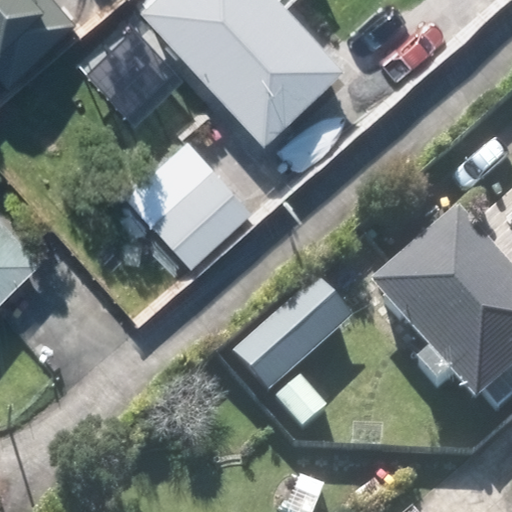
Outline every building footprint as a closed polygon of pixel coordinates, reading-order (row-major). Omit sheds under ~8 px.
[(0,0),(0,64),(14,79),(83,14),(70,0),(0,0)] [(294,0),(137,0),(137,1),(262,133),(346,54),(294,0)] [(185,130),(118,190),(187,267),(254,207),(185,130)] [(0,209),(0,295),(43,258),(0,209)] [(511,223),(493,242),(464,211),(382,286),(496,410),(511,394),(511,223)] [(304,373),(363,324),(327,282),(239,356),(306,437),(337,412),(304,373)]
